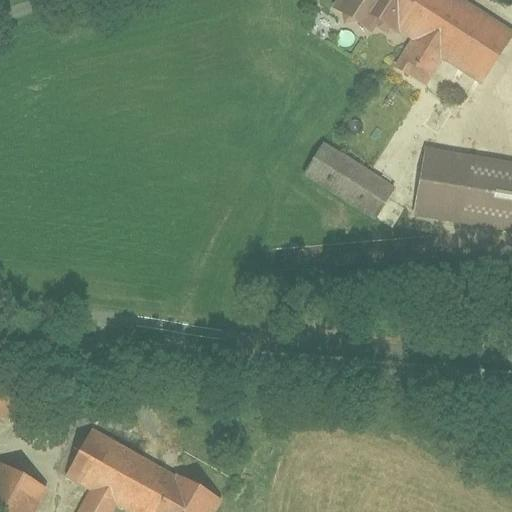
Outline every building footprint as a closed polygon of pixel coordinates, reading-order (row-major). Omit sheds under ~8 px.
[(507,40),(445,0),(354,0),(333,32),(384,65),(397,44),(473,93),(507,40)] [(313,149),(292,184),(371,231),(392,196),(313,149)] [(511,174),(415,156),(402,223),(511,244),(511,174)] [(0,375),(0,430),(18,435),(31,383),(0,375)] [(88,498),(80,511),(184,511),(194,494),(94,439),(68,486),(88,498)] [(0,511),(38,511),(45,499),(0,476),(0,511)]
